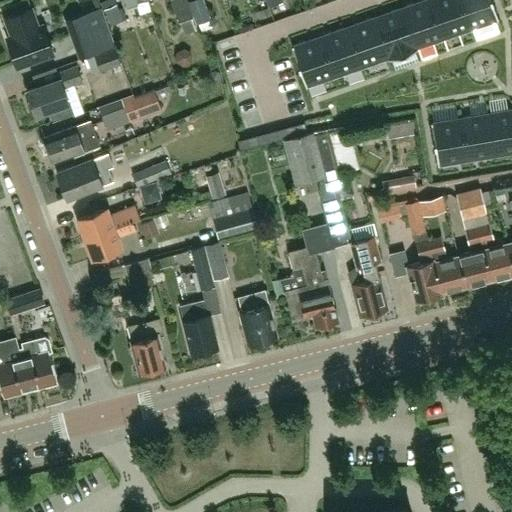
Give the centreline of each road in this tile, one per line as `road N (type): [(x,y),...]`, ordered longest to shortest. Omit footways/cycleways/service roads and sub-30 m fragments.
road 1 (tertiary): [(105,416),(511,311)]
road 2 (residential): [(105,416),(0,125)]
